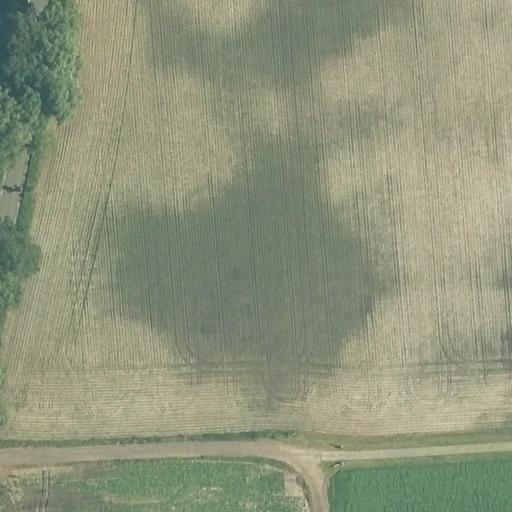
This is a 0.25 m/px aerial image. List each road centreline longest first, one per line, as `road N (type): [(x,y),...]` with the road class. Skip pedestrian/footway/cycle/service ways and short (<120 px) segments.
road 1 (track): [(303,461),(267,453),(0,460)]
road 2 (tertiary): [(0,239),(38,0)]
